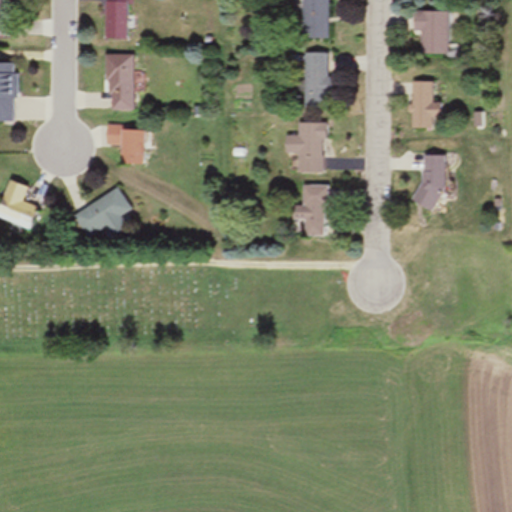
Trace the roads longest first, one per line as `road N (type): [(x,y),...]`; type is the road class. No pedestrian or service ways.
road 1 (residential): [(374,291),(375,0)]
road 2 (residential): [(60,152),(61,0)]
